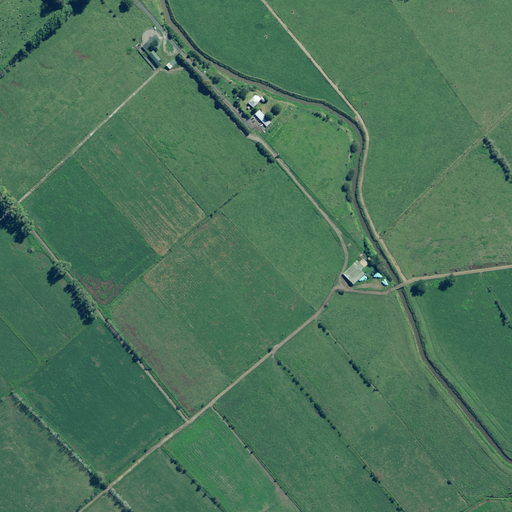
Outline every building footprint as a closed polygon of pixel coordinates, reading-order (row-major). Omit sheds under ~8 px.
[(158,50),(161,42),(154,35),(142,47),(145,51),(154,41),(157,44),(155,47),(158,50)] [(160,60),(153,51),(148,55),(158,67),(160,65),(158,62),(160,60)] [(176,63),(172,60),(166,66),(169,70),(176,63)] [(100,104),(101,105),(101,106),(102,107),(103,108),(104,109),(105,109),(107,110),(108,110),(110,110),(111,109),(113,108),(114,108),(115,107),(116,105),(117,104),(117,102),(117,101),(117,99),(116,98),(116,97),(115,95),(114,94),(113,93),(111,93),(110,92),(108,92),(107,92),(105,93),(104,93),(103,94),(102,95),(101,97),(100,98),(100,99),(100,101),(100,103),(100,104)] [(256,95),(248,104),(253,108),(260,100),(263,103),(265,100),(262,97),(260,99),(256,95)] [(271,123),(259,111),(255,115),(266,127),(271,123)] [(367,265),(362,259),(359,263),(357,260),(343,274),(353,285),(364,274),(361,271),(367,265)]
